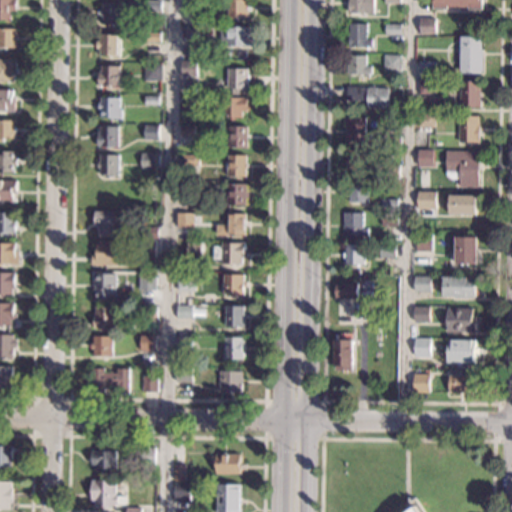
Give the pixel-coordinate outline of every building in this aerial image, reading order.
[(11,0),(15,1),(15,12),(12,12),(12,19),(0,19),(0,0),(11,0)] [(200,0),(200,13),(184,12),(184,0),(200,0)] [(247,0),(247,6),(250,6),(250,12),(248,12),(248,18),(229,17),(229,0),(247,0)] [(372,0),(372,14),(348,13),(348,0),(372,0)] [(480,0),(480,10),(466,9),(466,7),(446,6),(446,9),(431,9),(431,0),(480,0)] [(161,11),(147,11),(147,2),(150,2),(161,2),(161,11)] [(121,23),(103,23),(103,17),(100,17),(100,9),(103,9),(103,3),(122,4),(121,23)] [(434,35),(418,35),(418,18),(434,19),(434,35)] [(365,41),(370,41),(370,47),(348,47),(349,24),(365,25),(365,41)] [(399,35),(384,35),(384,25),(400,25),(399,35)] [(197,42),(182,41),(183,27),(197,27),(197,42)] [(247,46),(221,45),(221,30),(228,30),(228,29),(247,30),(247,46)] [(16,36),(18,36),(18,40),(16,40),(16,48),(0,48),(0,30),(16,30),(16,36)] [(160,33),(160,42),(146,42),(147,33),(160,33)] [(120,56),(100,56),(100,51),(96,51),(96,42),(100,42),(100,36),(120,37),(120,56)] [(481,74),(459,73),(460,37),(482,38),(481,74)] [(364,67),(370,67),(369,74),(367,74),(367,78),(363,78),(363,74),(345,74),(345,56),(365,56),(364,67)] [(399,71),(383,71),(383,56),(400,56),(399,71)] [(16,68),(19,69),(19,75),(14,75),(14,81),(0,81),(0,61),(16,61),(16,68)] [(195,77),(182,76),(182,61),(196,61),(195,77)] [(433,78),(418,77),(419,62),(433,62),(433,78)] [(161,81),(144,81),(145,64),(161,65),(161,81)] [(119,88),(99,88),(100,72),(102,72),(102,68),(120,68),(119,88)] [(247,89),(228,89),(228,71),(247,71),(247,89)] [(434,80),(433,95),(419,94),(419,80),(434,80)] [(479,91),(482,91),(482,98),(479,98),(479,108),(459,108),(460,82),(479,82),(479,91)] [(386,108),(365,107),(365,100),(345,100),(345,88),(387,89),(386,108)] [(13,96),(14,96),(14,111),(0,110),(0,92),(13,92),(13,96)] [(158,106),(147,106),(147,95),(158,96),(158,106)] [(197,113),(183,113),(183,97),(197,98),(197,113)] [(246,99),(246,111),(243,111),(242,118),(224,118),(224,119),(221,119),(221,112),(223,112),(224,98),(246,99)] [(120,111),(121,111),(121,119),(101,119),(101,112),(99,112),(99,103),(101,103),(101,99),(120,100),(120,111)] [(433,133),(422,133),(422,128),(417,127),(417,115),(434,115),(433,133)] [(477,125),(479,125),(479,143),(458,142),(458,115),(478,116),(477,125)] [(362,135),(368,135),(368,142),(342,141),(343,135),(345,135),(345,118),(363,119),(362,135)] [(14,140),(0,140),(0,121),(15,121),(14,140)] [(158,125),(158,140),(144,140),(145,125),(158,125)] [(194,138),(181,137),(181,126),(194,126),(194,138)] [(118,147),(98,147),(98,133),(100,133),(101,127),(119,128),(118,147)] [(246,148),(228,147),(228,140),(229,140),(229,127),(247,128),(246,148)] [(399,138),(399,148),(383,148),(383,137),(399,138)] [(432,168),(417,168),(417,150),(432,150),(432,168)] [(363,151),(362,166),(369,166),(369,176),(362,176),(362,173),(344,173),(344,151),(363,151)] [(478,187),(458,187),(459,173),(445,172),(445,152),(478,153),(478,187)] [(15,160),(17,160),(16,173),(0,172),(0,153),(15,154),(15,160)] [(160,169),(142,169),(142,155),(160,155),(160,169)] [(119,176),(100,176),(100,169),(98,169),(98,163),(100,163),(101,156),(120,156),(119,176)] [(199,167),(183,166),(183,156),(185,156),(199,156),(199,167)] [(246,177),(228,176),(228,156),(246,157),(246,177)] [(398,178),(382,178),(382,166),(398,166),(398,178)] [(17,195),(14,195),(14,202),(10,202),(10,201),(0,200),(0,182),(17,183),(17,195)] [(365,205),(360,205),(360,203),(347,202),(347,195),(345,195),(345,189),(348,189),(348,182),(366,183),(365,205)] [(193,193),(181,192),(181,183),(193,183),(193,193)] [(246,206),(227,206),(227,184),(229,184),(246,185),(246,206)] [(434,210),(417,209),(418,192),(434,192),(434,210)] [(475,214),(448,214),(449,196),(475,197),(475,214)] [(397,211),(381,211),(381,200),(397,200),(397,211)] [(118,212),(118,220),(122,220),(121,230),(118,230),(118,236),(100,235),(101,229),(98,229),(98,226),(96,226),(96,211),(118,212)] [(178,227),(195,227),(195,213),(178,212),(178,227)] [(360,229),(366,229),(366,236),(363,236),(363,239),(359,239),(359,236),(342,236),(343,213),(361,213),(360,229)] [(397,227),(381,226),(381,213),(397,214),(397,227)] [(15,222),(19,222),(18,231),(17,231),(17,233),(0,233),(0,214),(15,215),(15,222)] [(245,235),(219,234),(219,226),(228,227),(228,215),(246,215),(245,235)] [(158,239),(143,238),(143,228),(158,229),(158,239)] [(431,252),(415,251),(416,235),(431,235),(431,252)] [(475,238),(475,266),(452,265),(452,252),(454,252),(455,238),(475,238)] [(155,259),(140,258),(140,241),(155,242),(155,259)] [(126,243),(125,265),(93,264),(93,256),(96,257),(96,242),(126,243)] [(15,252),(20,252),(20,266),(0,265),(0,243),(15,243),(15,252)] [(202,253),(201,253),(201,265),(187,264),(187,243),(202,244),(202,253)] [(244,259),(242,258),(242,264),(233,264),(233,265),(222,265),(222,261),(214,260),(214,247),(223,247),(223,244),(244,245),(244,259)] [(362,265),(343,264),(344,245),(362,245),(362,265)] [(394,259),(379,259),(379,246),(395,246),(394,259)] [(15,288),(13,288),(13,294),(0,293),(0,273),(15,274),(15,288)] [(195,291),(178,291),(178,275),(195,276),(195,291)] [(115,299),(94,298),(94,276),(115,277),(115,299)] [(157,291),(140,291),(140,276),(158,276),(157,291)] [(244,284),(246,284),(246,288),(245,288),(244,296),(224,295),(225,276),(244,277),(244,284)] [(475,298),(442,297),(442,277),(476,277),(475,298)] [(429,293),(414,292),(414,278),(429,278),(429,293)] [(356,299),(334,299),(334,284),(357,284),(356,299)] [(14,320),(12,320),(11,328),(0,328),(0,303),(15,304),(14,320)] [(115,329),(95,329),(95,307),(116,307),(115,329)] [(157,318),(142,317),(142,307),(157,307),(157,318)] [(192,318),(177,318),(178,307),(183,307),(192,307),(192,318)] [(244,327),(226,327),(226,307),(230,307),(244,307),(244,327)] [(428,323),(413,323),(414,307),(428,307),(428,323)] [(471,316),(474,316),(473,332),(446,332),(446,308),(471,308),(471,316)] [(13,339),(18,339),(17,349),(14,349),(14,359),(0,359),(0,335),(13,335),(13,339)] [(157,351),(141,351),(141,336),(157,336),(157,351)] [(112,357),(93,357),(93,350),(91,350),(91,344),(93,344),(93,337),(112,337),(112,357)] [(192,353),(177,353),(177,337),(192,337),(192,353)] [(428,357),(414,357),(414,338),(428,339),(428,357)] [(243,360),(224,360),(224,347),(226,347),(226,339),(227,339),(244,339),(243,360)] [(352,372),(333,371),(334,340),(352,341),(352,372)] [(474,341),(473,363),(446,363),(446,340),(474,341)] [(0,366),(14,367),(13,381),(11,381),(10,389),(0,388),(0,366)] [(129,394),(117,393),(117,387),(105,386),(105,393),(92,393),(93,369),(105,369),(105,373),(117,373),(117,368),(130,368),(129,394)] [(193,384),(176,383),(177,369),(193,369),(193,384)] [(242,393),(220,392),(221,372),(243,372),(242,393)] [(430,375),(429,394),(412,393),(413,374),(430,375)] [(473,394),(448,393),(448,375),(473,376),(473,394)] [(157,392),(143,392),(143,376),(158,377),(157,392)] [(0,446),(11,447),(11,449),(15,449),(15,453),(13,453),(13,462),(11,462),(11,468),(0,468),(0,446)] [(154,449),(153,465),(139,465),(140,448),(154,449)] [(115,472),(95,472),(95,464),(91,464),(92,451),(115,452),(115,472)] [(240,474),(215,474),(215,465),(211,465),(211,457),(215,457),(215,455),(240,454),(240,474)] [(184,480),(174,480),(174,465),(184,465),(184,480)] [(114,496),(117,496),(117,505),(115,505),(115,507),(108,507),(108,509),(103,509),(103,506),(94,505),(94,501),(91,501),(91,483),(95,483),(95,479),(115,480),(114,496)] [(12,511),(0,511),(0,483),(12,483),(12,511)] [(189,501),(174,500),(174,484),(190,485),(189,501)] [(241,484),(240,511),(216,511),(217,484),(241,484)] [(422,511),(407,511),(409,511),(406,505),(411,501),(414,499),(422,511)]
